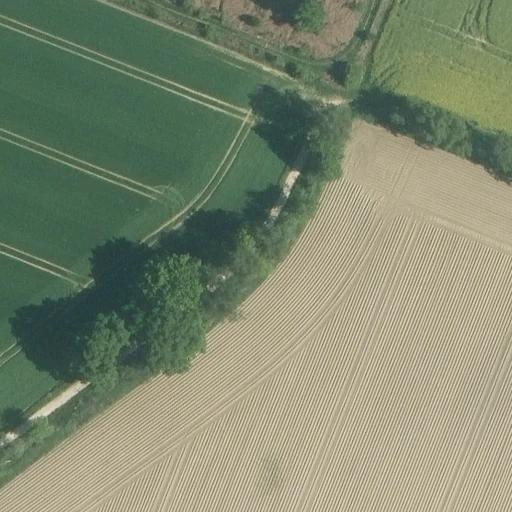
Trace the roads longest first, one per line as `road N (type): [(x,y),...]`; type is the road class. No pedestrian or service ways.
road 1 (track): [(0,427),(268,218),(332,94),(347,87)]
road 2 (track): [(370,0),(341,69),(152,0)]
